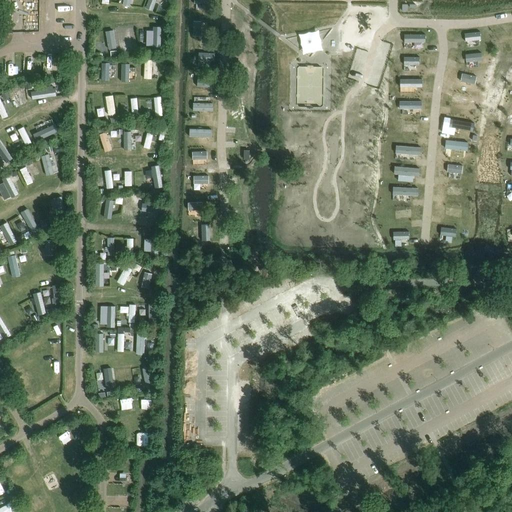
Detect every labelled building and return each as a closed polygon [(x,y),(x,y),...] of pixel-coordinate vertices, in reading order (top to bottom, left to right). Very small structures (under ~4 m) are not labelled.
[(148,0),(146,8),(153,11),(157,0),(148,0)] [(194,21),(193,36),(201,36),(202,22),(194,21)] [(154,27),(153,47),(161,48),(162,27),(154,27)] [(137,29),(129,30),(132,48),(140,47),(137,29)] [(114,30),(106,31),(109,50),(117,48),(114,30)] [(481,32),(465,34),(466,41),(482,40),(481,32)] [(199,52),(199,61),(215,61),(215,53),(199,52)] [(482,53),(466,55),(467,63),(483,61),(482,53)] [(145,60),(145,79),(152,79),(153,60),(145,60)] [(102,63),(102,81),(110,81),(110,63),(102,63)] [(122,65),(122,81),(130,81),(130,65),(122,65)] [(324,97),(325,65),(301,65),(301,77),(307,77),(307,83),(305,83),(305,97),(324,97)] [(463,73),(461,81),(475,85),(477,77),(463,73)] [(198,79),(198,87),(214,87),(214,79),(198,79)] [(367,88),(364,95),(378,100),(380,92),(367,88)] [(54,89),(34,92),(35,99),(55,96),(54,89)] [(20,91),(14,94),(19,106),(26,103),(20,91)] [(454,94),(452,101),(476,107),(478,99),(454,94)] [(113,95),(106,97),(109,115),(116,114),(113,95)] [(161,97),(154,98),(156,116),(163,116),(161,97)] [(0,99),(0,98),(0,113),(3,119),(8,116),(0,99)] [(232,100),(231,119),(239,119),(240,100),(232,100)] [(193,103),(193,111),(214,111),(214,103),(193,103)] [(296,111),(296,119),(318,120),(318,112),(296,111)] [(451,119),(449,127),(474,131),(475,123),(451,119)] [(56,124),(33,132),(36,140),(59,131),(56,124)] [(24,127),(18,130),(26,146),(32,143),(24,127)] [(190,129),(190,137),(212,138),(213,130),(190,129)] [(152,151),(152,130),(144,130),(144,151),(152,151)] [(107,132),(100,134),(106,152),(112,150),(107,132)] [(132,132),(124,132),(124,150),(132,150),(132,132)] [(1,139),(0,139),(0,152),(7,162),(14,157),(1,139)] [(447,140),(446,149),(468,151),(469,142),(447,140)] [(397,146),(396,153),(421,155),(422,148),(397,146)] [(243,172),(242,148),(234,148),(235,173),(243,172)] [(315,150),(299,151),(299,159),(315,158),(315,150)] [(208,152),(193,152),(193,160),(208,159),(208,152)] [(49,154),(42,156),(47,176),(54,175),(49,154)] [(36,184),(26,162),(18,166),(29,188),(36,184)] [(449,164),(448,172),(462,174),(463,166),(449,164)] [(159,165),(152,167),(155,189),(163,187),(159,165)] [(351,166),(351,174),(373,174),(373,166),(351,166)] [(395,167),(394,174),(420,176),(420,169),(395,167)] [(111,170),(105,171),(107,189),(113,188),(111,170)] [(10,175),(2,179),(12,198),(19,194),(10,175)] [(209,176),(194,176),(194,184),(209,184),(209,176)] [(348,184),(347,193),(368,194),(369,185),(348,184)] [(309,186),(286,190),(287,198),(310,194),(309,186)] [(443,186),(442,194),(458,196),(459,188),(443,186)] [(394,187),(393,194),(419,196),(419,188),(394,187)] [(128,197),(126,215),(133,216),(135,197),(128,197)] [(134,207),(142,208),(144,200),(136,199),(134,207)] [(146,199),(145,207),(163,210),(164,202),(146,199)] [(106,200),(104,218),(112,219),(114,201),(106,200)] [(367,211),(345,201),(342,209),(364,219),(367,211)] [(203,202),(189,203),(189,211),(203,210),(203,202)] [(302,205),(284,220),(289,226),(307,212),(302,205)] [(386,208),(385,216),(411,217),(411,209),(386,208)] [(28,209),(21,213),(34,235),(40,232),(28,209)] [(444,210),(444,218),(469,220),(470,213),(444,210)] [(314,219),(296,234),(302,240),(320,225),(314,219)] [(7,223),(0,226),(10,245),(17,241),(7,223)] [(337,226),(336,233),(353,236),(354,229),(337,226)] [(442,227),(441,235),(456,237),(457,229),(442,227)] [(409,231),(394,232),(394,239),(410,239),(409,231)] [(137,252),(137,236),(128,237),(129,252),(137,252)] [(151,238),(151,256),(159,256),(159,238),(151,238)] [(47,241),(47,256),(55,256),(55,241),(47,241)] [(19,258),(12,260),(16,273),(22,272),(19,258)] [(96,264),(96,286),(104,286),(104,264),(96,264)] [(126,266),(117,282),(124,286),(132,270),(126,266)] [(145,273),(143,291),(151,292),(153,274),(145,273)] [(60,285),(53,286),(56,308),(63,307),(60,285)] [(41,292),(33,294),(39,316),(46,314),(41,292)] [(22,305),(16,308),(24,322),(30,319),(22,305)] [(108,306),(107,328),(115,328),(115,306),(108,306)] [(0,316),(0,331),(5,340),(12,336),(0,316)] [(138,331),(137,354),(139,355),(142,356),(145,355),(145,331),(138,331)] [(150,367),(143,369),(147,389),(154,388),(150,367)] [(112,368),(104,369),(107,389),(115,388),(112,368)] [(140,399),(140,411),(150,411),(150,399),(140,399)]
